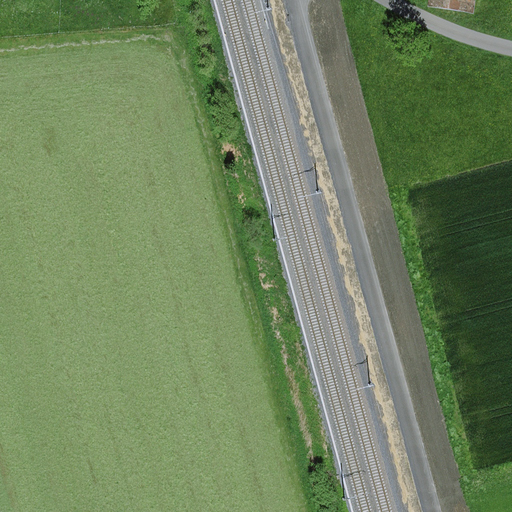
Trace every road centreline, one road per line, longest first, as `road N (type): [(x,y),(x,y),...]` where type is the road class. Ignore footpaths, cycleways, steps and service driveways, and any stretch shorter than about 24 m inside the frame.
road 1 (track): [(293,0),(426,511)]
road 2 (residential): [(393,0),(480,46),(511,50)]
